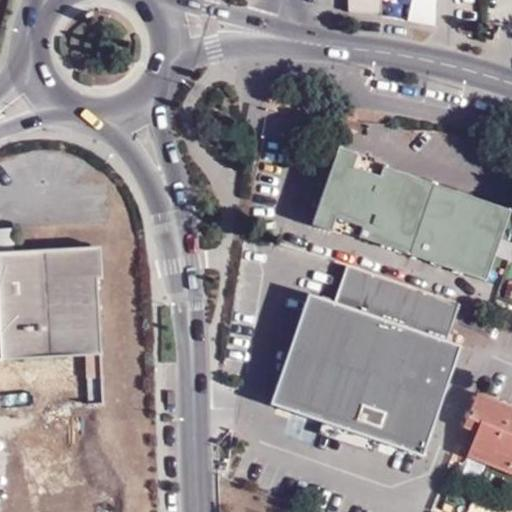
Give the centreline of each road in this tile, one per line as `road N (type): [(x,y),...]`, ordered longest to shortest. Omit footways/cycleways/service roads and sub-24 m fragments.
road 1 (unknown): [(237,36),(293,154),(304,225),(356,250),(504,292)]
road 2 (tertiary): [(171,197),(184,266),(199,511)]
road 3 (tertiary): [(511,83),(277,34)]
